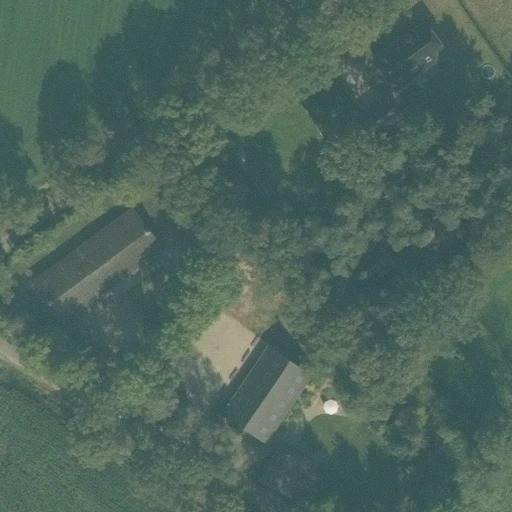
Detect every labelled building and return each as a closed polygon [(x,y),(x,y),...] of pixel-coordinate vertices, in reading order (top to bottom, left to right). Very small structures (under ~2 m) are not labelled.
[(424,22),(372,59),(396,92),(447,54),(424,22)] [(385,99),(360,117),(376,139),(400,121),(385,99)] [(337,159),(368,138),(357,122),(326,143),(337,159)] [(82,314),(79,311),(162,250),(133,211),(35,284),(66,326),(82,314)] [(442,217),(418,231),(433,256),(458,241),(442,217)] [(319,345),(365,395),(383,378),(336,329),(319,345)] [(222,415),(265,443),(311,375),(268,346),(222,415)] [(312,469),(278,452),(262,482),(296,499),(312,469)]
